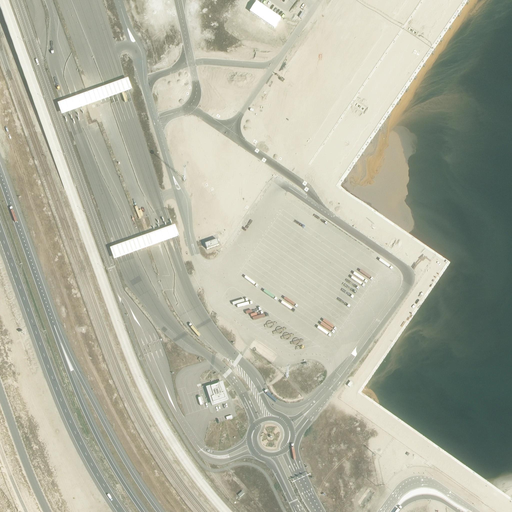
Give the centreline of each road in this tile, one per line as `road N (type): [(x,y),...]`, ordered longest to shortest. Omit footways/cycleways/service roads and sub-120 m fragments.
road 1 (trunk): [(0,233),(68,417),(120,511)]
road 2 (secondary): [(158,511),(52,323)]
road 3 (secondary): [(142,511),(89,421),(52,323)]
road 4 (unclassified): [(511,510),(375,413)]
road 5 (secondary): [(52,323),(0,179)]
road 6 (unclassified): [(0,392),(48,511)]
